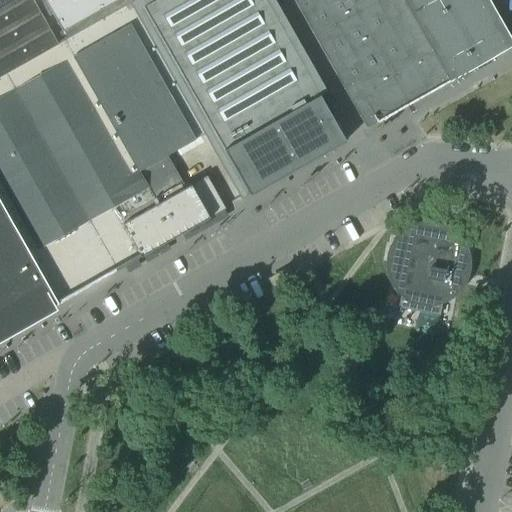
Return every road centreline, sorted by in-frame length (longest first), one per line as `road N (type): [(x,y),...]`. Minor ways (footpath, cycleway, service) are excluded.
road 1 (unclassified): [(43,511),(72,351),(427,159),(511,168)]
road 2 (residential): [(478,511),(511,331)]
